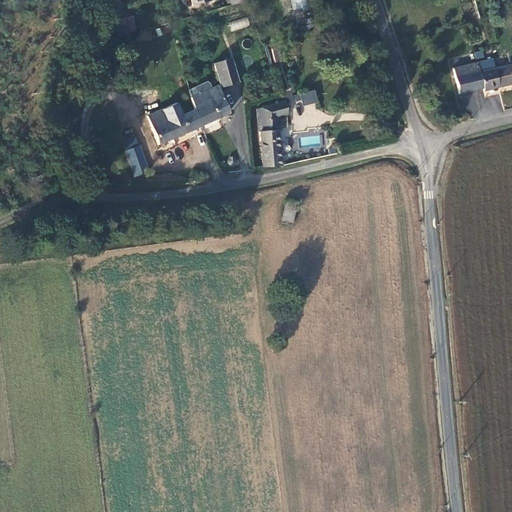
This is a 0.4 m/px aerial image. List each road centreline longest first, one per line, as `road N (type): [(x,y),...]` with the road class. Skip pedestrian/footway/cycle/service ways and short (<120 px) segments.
road 1 (residential): [(0,219),(43,200),(196,190),(422,141)]
road 2 (unclassified): [(459,511),(422,141)]
road 3 (unclassified): [(422,141),(374,0)]
